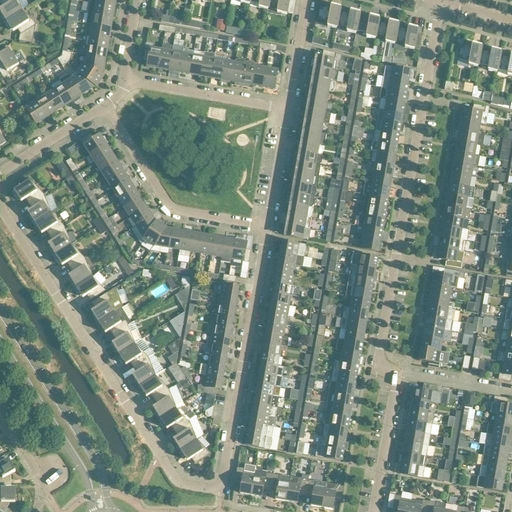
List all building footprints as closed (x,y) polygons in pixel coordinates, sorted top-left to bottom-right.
[(0,12),(0,14),(3,23),(22,10),(18,0),(0,0),(0,2),(1,2),(4,7),(0,9),(0,11),(1,12),(0,12)] [(23,8),(29,5),(26,0),(19,0),(23,8)] [(250,0),(250,2),(260,4),(259,8),(268,10),(268,7),(269,0),(250,0)] [(269,0),(268,7),(278,9),(277,13),(282,14),(286,15),(286,13),(293,14),(295,1),(290,0),(269,0)] [(114,11),(114,7),(90,3),(88,14),(112,18),(116,19),(117,11),(114,11)] [(316,20),(315,25),(327,27),(336,29),(337,26),(339,12),(340,7),(339,7),(332,5),(331,5),(331,6),(331,9),(319,6),(317,20),(316,20)] [(36,25),(22,10),(3,23),(10,30),(11,29),(13,32),(18,28),(21,33),(19,34),(19,36),(20,36),(19,40),(18,41),(32,44),(36,25)] [(339,12),(337,26),(348,28),(347,32),(355,34),(356,34),(356,31),(359,17),(360,12),(359,12),(351,11),(350,14),(339,12)] [(86,24),(92,25),(110,28),(112,18),(88,14),(86,24)] [(359,17),(356,31),(367,33),(366,38),(375,39),(376,37),(378,22),(379,17),(378,17),(371,16),(370,16),(370,17),(369,19),(359,17)] [(170,18),(169,24),(188,27),(189,21),(170,18)] [(188,27),(206,30),(207,24),(189,21),(188,27)] [(378,22),(376,37),(379,37),(386,39),(385,43),(394,45),(395,41),(398,28),(398,23),(390,21),(389,21),(389,22),(389,24),(378,22)] [(218,22),(216,30),(224,32),(226,23),(218,22)] [(109,39),(110,28),(92,25),(91,36),(109,39)] [(398,28),(395,41),(406,43),(405,48),(414,50),(420,51),(423,34),(417,33),(418,28),(417,28),(409,27),(409,26),(409,27),(408,30),(398,28)] [(107,49),(109,39),(91,36),(89,46),(107,49)] [(461,45),(457,66),(468,68),(469,66),(478,67),(478,64),(481,50),(482,45),(481,45),(473,44),(472,45),(472,47),(461,45)] [(162,51),(158,69),(169,71),(172,53),(173,47),(163,45),(162,51)] [(0,72),(4,79),(18,65),(15,52),(14,53),(7,46),(0,52),(0,60),(1,61),(0,61),(0,72)] [(105,60),(107,49),(89,46),(87,56),(105,60)] [(342,46),(341,52),(352,55),(353,49),(342,46)] [(147,67),(158,69),(162,51),(150,49),(151,50),(150,51),(145,50),(143,62),(148,62),(148,66),(147,66),(147,67)] [(481,50),(478,64),(489,66),(488,71),(497,73),(497,69),(500,56),(501,51),(500,51),(492,49),(492,50),(491,52),(481,50)] [(190,74),(194,52),(183,50),(182,54),(179,72),(190,74)] [(311,65),(311,67),(314,67),(314,68),(338,72),(341,55),(335,54),(323,50),(322,58),(316,57),(315,56),(315,61),(312,60),(311,65)] [(194,52),(190,74),(200,76),(204,53),(194,52)] [(215,54),(211,78),(221,80),(224,62),(226,54),(215,52),(215,54)] [(169,71),(179,72),(182,54),(172,53),(169,71)] [(204,53),(200,76),(211,78),(215,54),(204,53)] [(500,56),(497,69),(508,71),(507,76),(511,77),(511,54),(511,55),(511,54),(511,55),(511,58),(500,56)] [(102,76),(105,60),(87,56),(85,65),(84,64),(84,65),(103,77),(102,76)] [(67,63),(61,57),(57,59),(60,63),(62,66),(67,63)] [(57,59),(49,64),(52,68),(60,63),(57,59)] [(234,85),(242,86),(246,62),(243,60),(239,59),(235,60),(235,64),(232,82),(235,82),(234,85)] [(249,85),(253,85),(256,67),(256,64),(254,61),(249,61),(246,62),(242,86),(249,88),(249,85)] [(232,82),(235,64),(224,62),(221,80),(221,83),(223,83),(228,84),(228,81),(232,82)] [(49,64),(41,70),(43,74),(52,68),(49,64)] [(103,77),(84,65),(85,66),(80,74),(78,74),(97,86),(95,85),(98,81),(99,83),(103,77)] [(383,77),(408,82),(409,78),(412,79),(413,71),(385,66),(383,77)] [(253,85),(263,87),(266,69),(256,67),(253,85)] [(313,68),(312,78),(334,82),(336,82),(338,72),(337,72),(313,68)] [(275,85),(280,86),(282,74),(277,73),(277,72),(278,72),(278,71),(266,69),(263,87),(274,89),(274,88),(275,85)] [(41,70),(32,76),(34,79),(43,74),(41,70)] [(79,96),(82,95),(72,79),(68,74),(59,80),(63,85),(74,103),(81,99),(79,96)] [(97,87),(97,86),(78,74),(79,75),(72,79),(82,95),(96,86),(97,87)] [(32,76),(23,81),(25,85),(34,79),(32,76)] [(383,77),(382,88),(407,92),(408,82),(383,77)] [(312,78),(310,89),(328,92),(332,92),(334,90),(335,85),(334,82),(312,78)] [(23,81),(14,87),(16,91),(25,85),(23,81)] [(450,83),(446,82),(444,90),(452,92),(454,87),(450,83)] [(74,103),(63,85),(54,91),(64,106),(66,104),(68,107),(74,103)] [(380,99),(381,99),(405,103),(405,100),(408,100),(409,93),(407,92),(382,88),(380,99)] [(310,89),(308,99),(326,102),(328,92),(310,89)] [(55,112),(64,106),(54,91),(45,97),(55,112)] [(492,98),(493,96),(493,94),(484,93),(483,100),(491,102),(492,98)] [(46,118),(55,112),(45,97),(36,102),(46,118)] [(324,113),(326,102),(308,99),(306,109),(324,113)] [(379,109),(385,110),(403,114),(405,103),(381,99),(379,109)] [(37,124),(46,118),(36,102),(27,108),(37,124)] [(463,109),(461,120),(480,124),(486,125),(489,107),(486,107),(473,105),(472,111),(463,109)] [(331,114),(324,113),(306,109),(306,113),(303,112),(301,120),(304,120),(322,123),(329,124),(331,114)] [(379,109),(377,120),(401,124),(403,114),(385,110),(379,109)] [(302,130),(320,134),(322,123),(304,120),(302,130)] [(404,125),(401,124),(377,120),(375,131),(399,135),(400,132),(403,132),(404,125)] [(461,120),(459,131),(478,134),(480,124),(461,120)] [(302,130),(301,141),(318,144),(324,145),(326,135),(320,134),(302,130)] [(373,141),(397,145),(399,135),(375,131),(373,141)] [(459,131),(458,142),(476,145),(482,146),(484,135),(478,134),(459,131)] [(94,139),(91,134),(80,141),(84,146),(85,146),(90,154),(105,144),(108,142),(107,141),(104,137),(102,138),(100,135),(99,135),(99,136),(94,139)] [(510,151),(510,148),(511,140),(507,139),(504,139),(502,149),(510,151)] [(317,155),(318,144),(301,141),(299,151),(317,155)] [(395,156),(397,145),(373,141),(372,143),(372,145),(371,147),(371,152),(377,153),(395,156)] [(108,142),(90,154),(96,163),(112,154),(106,145),(108,143),(108,142)] [(474,155),(476,145),(458,142),(456,152),(474,155)] [(504,161),(508,161),(510,151),(502,149),(500,160),(504,161)] [(299,151),(298,156),(295,155),(294,161),(297,161),(297,162),(318,166),(321,163),(321,158),(320,155),(317,155),(299,151)] [(456,152),(454,163),(472,166),(474,155),(456,152)] [(377,153),(375,164),(394,167),(395,156),(377,153)] [(96,163),(102,172),(117,162),(112,154),(96,163)] [(66,162),(73,172),(76,170),(78,169),(71,159),(66,162)] [(123,171),(117,162),(102,172),(108,181),(123,171)] [(297,162),(296,166),(293,165),(292,171),(295,171),(295,172),(319,176),(321,166),(318,166),(297,162)] [(470,177),(472,166),(454,163),(452,173),(470,177)] [(392,177),(394,167),(375,164),(374,174),(392,177)] [(68,171),(62,174),(66,180),(72,177),(68,171)] [(108,181),(114,190),(129,180),(131,179),(130,177),(127,173),(125,174),(123,171),(108,181)] [(293,183),(316,187),(315,187),(317,187),(319,176),(295,172),(295,176),(292,175),(290,182),(293,183)] [(452,173),(450,184),(469,187),(470,177),(452,173)] [(75,177),(81,186),(85,183),(79,174),(75,177)] [(374,174),(372,185),(390,188),(392,177),(374,174)] [(72,177),(66,180),(69,185),(75,181),(72,177)] [(21,202),(25,199),(26,199),(29,204),(44,194),(30,180),(20,187),(18,186),(11,192),(18,200),(19,199),(21,202)] [(129,180),(114,190),(119,199),(134,189),(129,180)] [(81,186),(87,195),(91,192),(85,183),(81,186)] [(316,187),(293,183),(293,187),(290,186),(289,192),(292,192),(291,193),(314,197),(316,194),(316,189),(316,187)] [(390,188),(372,185),(365,184),(363,194),(388,199),(390,188)] [(448,194),(467,198),(472,199),(474,188),(469,187),(450,184),(448,194)] [(140,198),(134,189),(119,199),(125,208),(140,198)] [(330,189),(328,200),(333,201),(337,201),(339,191),(335,190),(330,189)] [(96,201),(91,192),(87,195),(93,204),(96,201)] [(287,202),(290,203),(290,204),(313,208),(313,207),(311,207),(314,204),(314,200),(314,197),(291,193),(291,197),(288,197),(287,202)] [(28,216),(32,225),(51,212),(44,194),(29,204),(33,209),(28,212),(29,214),(28,215),(28,216)] [(363,194),(361,205),(386,209),(387,206),(390,207),(391,199),(388,199),(363,194)] [(448,194),(446,205),(465,208),(467,198),(448,194)] [(130,216),(131,217),(146,207),(140,198),(125,208),(130,216)] [(102,210),(96,201),(93,204),(98,213),(102,210)] [(88,204),(80,209),(83,214),(91,209),(88,204)] [(290,204),(288,214),(311,218),(312,216),(313,208),(290,204)] [(366,217),(384,220),(385,217),(388,217),(388,216),(389,210),(386,209),(361,205),(359,216),(366,217)] [(446,205),(445,216),(469,220),(470,209),(465,208),(446,205)] [(131,217),(136,226),(151,216),(152,216),(146,207),(131,217)] [(98,213),(101,216),(104,222),(108,219),(106,216),(102,210),(98,213)] [(42,234),(46,231),(47,230),(50,236),(64,226),(55,216),(51,212),(32,225),(39,232),(40,231),(42,234)] [(284,218),(283,224),(286,225),(309,229),(311,218),(288,214),(287,219),(284,218)] [(152,216),(151,216),(136,226),(145,239),(144,240),(144,241),(156,222),(156,223),(152,216)] [(359,216),(357,226),(364,227),(382,231),(383,227),(386,228),(387,220),(384,220),(366,217),(359,216)] [(445,216),(443,226),(461,229),(467,230),(469,220),(445,216)] [(93,221),(97,228),(102,225),(98,218),(93,221)] [(113,228),(108,219),(104,222),(110,231),(113,228)] [(153,246),(153,247),(165,228),(164,230),(155,224),(157,222),(156,222),(144,241),(145,239),(153,245),(153,246)] [(107,231),(102,225),(97,228),(102,235),(107,231)] [(310,229),(309,229),(286,225),(285,228),(282,228),(281,235),(284,236),(285,236),(302,239),(308,240),(309,236),(309,233),(310,229)] [(48,247),(52,257),(72,244),(64,226),(50,236),(53,241),(48,244),(50,246),(48,247)] [(461,229),(443,226),(441,237),(459,240),(461,229)] [(172,230),(169,248),(180,250),(183,232),(180,231),(180,229),(175,228),(173,227),(172,230)] [(362,238),(380,241),(382,231),(364,227),(362,238)] [(110,231),(115,240),(119,237),(113,228),(110,231)] [(154,245),(169,248),(172,230),(165,229),(166,228),(165,228),(153,247),(154,245)] [(193,234),(183,232),(180,250),(179,255),(190,257),(190,252),(193,234)] [(204,236),(193,234),(190,252),(201,254),(204,236)] [(214,238),(204,236),(201,254),(211,255),(214,238)] [(125,246),(119,237),(115,240),(121,248),(125,246)] [(441,237),(439,247),(457,251),(458,247),(459,240),(441,237)] [(225,239),(214,238),(211,255),(222,257),(225,239)] [(243,262),(249,263),(251,251),(245,250),(246,244),(247,244),(247,243),(243,243),(243,240),(238,239),(236,238),(235,241),(232,259),(231,266),(242,268),(243,262)] [(362,238),(360,249),(379,252),(380,241),(362,238)] [(231,266),(232,259),(235,241),(225,239),(222,257),(221,261),(231,263),(231,266)] [(278,253),(281,254),(281,253),(304,257),(305,254),(306,249),(306,246),(299,244),(284,242),(283,241),(282,247),(279,246),(278,253)] [(62,266),(66,263),(67,262),(70,268),(85,258),(72,244),(52,257),(59,264),(60,263),(62,266)] [(457,251),(439,247),(437,259),(446,261),(445,266),(461,269),(463,263),(462,263),(464,252),(457,251)] [(331,255),(330,261),(336,262),(338,251),(332,250),(331,255)] [(277,263),(279,263),(296,266),(302,267),(304,257),(281,253),(281,254),(280,258),(278,258),(277,263)] [(351,265),(376,269),(378,258),(353,254),(351,265)] [(69,279),(73,289),(92,276),(85,258),(70,268),(74,273),(69,276),(70,278),(69,279)] [(330,261),(329,268),(328,272),(333,273),(334,273),(336,262),(330,261)] [(275,273),(277,274),(278,273),(294,276),(296,266),(279,263),(278,268),(276,268),(275,273)] [(128,265),(123,268),(128,276),(133,273),(128,265)] [(351,265),(349,275),(374,280),(376,280),(378,273),(375,272),(376,269),(351,265)] [(465,273),(457,272),(445,269),(443,275),(434,274),(432,285),(451,288),(458,290),(460,278),(464,279),(465,273)] [(273,283),(276,284),(276,283),(292,286),(294,276),(278,273),(277,274),(277,278),(274,278),(273,283)] [(235,283),(236,277),(224,275),(223,281),(235,283)] [(373,283),(374,280),(349,275),(347,286),(354,287),(372,291),(374,291),(376,283),(373,283)] [(89,300),(90,301),(106,291),(92,276),(73,289),(80,296),(81,295),(83,298),(88,294),(91,299),(89,300)] [(183,277),(182,283),(186,289),(190,286),(191,278),(183,277)] [(154,297),(172,292),(170,283),(151,288),(154,297)] [(271,293),(274,294),(274,293),(290,296),(292,286),(276,283),(276,284),(275,288),(272,288),(271,293)] [(222,284),(220,295),(237,298),(237,293),(240,294),(241,287),(222,284)] [(432,285),(431,296),(449,299),(451,288),(432,285)] [(352,298),(370,301),(372,291),(354,287),(347,286),(345,297),(352,298)] [(116,288),(91,304),(92,304),(93,303),(96,308),(95,309),(91,311),(93,314),(92,315),(96,324),(122,307),(123,306),(122,304),(117,291),(116,288)] [(192,290),(191,296),(191,300),(198,302),(200,292),(197,291),(192,290)] [(315,290),(313,300),(315,300),(320,301),(322,291),(315,290)] [(270,303),(272,304),(272,303),(289,306),(290,296),(274,293),(274,294),(273,298),(270,298),(270,303)] [(220,295),(218,305),(235,308),(236,303),(238,304),(239,298),(237,298),(220,295)] [(431,296),(429,306),(447,309),(449,299),(431,296)] [(350,309),(368,312),(370,301),(352,298),(350,309)] [(268,313),(270,314),(270,313),(287,316),(289,306),(272,303),(272,304),(271,308),(269,308),(268,313)] [(218,305),(217,316),(233,318),(234,313),(237,314),(238,308),(235,308),(218,305)] [(429,306),(427,317),(453,321),(455,311),(447,309),(429,306)] [(122,307),(96,324),(102,331),(104,331),(105,333),(110,330),(114,335),(132,323),(129,318),(122,308),(122,307)] [(366,322),(368,312),(350,309),(344,308),(342,318),(366,322)] [(186,312),(169,322),(180,338),(181,337),(186,312)] [(266,323),(269,324),(285,326),(287,316),(270,313),(270,314),(270,318),(267,318),(266,323)] [(217,316),(215,326),(231,328),(232,323),(235,324),(236,318),(233,318),(217,316)] [(453,321),(427,317),(425,327),(451,332),(453,321)] [(346,330),(364,333),(366,322),(342,318),(341,329),(346,330)] [(511,331),(511,320),(505,320),(503,330),(511,331)] [(116,340),(112,343),(113,346),(112,347),(116,356),(142,339),(135,322),(132,323),(114,335),(117,340),(116,340)] [(264,333),(267,334),(267,333),(283,336),(285,326),(269,324),(268,328),(265,328),(264,333)] [(318,332),(317,336),(323,337),(325,326),(319,325),(318,332)] [(215,326),(213,336),(230,338),(230,333),(233,334),(234,328),(231,328),(215,326)] [(425,327),(423,338),(442,341),(450,343),(451,332),(425,327)] [(363,344),(364,333),(346,330),(344,341),(363,344)] [(501,341),(508,342),(511,342),(511,331),(503,330),(501,341)] [(262,343),(265,344),(282,346),(287,347),(289,337),(283,336),(267,333),(267,334),(266,338),(263,338),(262,343)] [(213,336),(211,346),(228,348),(229,343),(231,344),(232,338),(230,338),(213,336)] [(316,340),(315,346),(320,347),(321,348),(323,337),(317,336),(316,340)] [(442,341),(423,338),(421,349),(440,352),(442,341)] [(142,339),(116,356),(123,363),(124,363),(126,365),(130,362),(131,362),(134,367),(154,354),(155,353),(142,339)] [(335,350),(343,351),(361,354),(363,344),(344,341),(337,339),(335,350)] [(261,353),(263,354),(280,356),(282,346),(265,344),(264,349),(262,348),(261,353)] [(211,346),(210,356),(226,358),(227,353),(230,354),(230,348),(228,348),(211,346)] [(428,362),(427,368),(440,370),(441,364),(446,365),(448,353),(440,352),(421,349),(419,360),(428,362)] [(361,354),(343,351),(341,362),(359,365),(362,365),(363,358),(360,358),(361,354)] [(498,362),(504,363),(511,364),(511,353),(506,353),(499,351),(498,362)] [(136,372),(132,375),(134,378),(133,379),(136,388),(156,376),(164,370),(154,354),(134,367),(137,372),(136,372)] [(259,364),(262,364),(278,366),(280,356),(263,354),(263,359),(260,358),(259,364)] [(210,356),(208,366),(224,368),(225,363),(228,364),(229,358),(226,358),(210,356)] [(468,370),(471,357),(464,356),(462,369),(468,370)] [(471,370),(478,371),(479,366),(480,361),(480,359),(474,358),(471,370)] [(358,368),(359,365),(341,362),(335,361),(333,371),(357,376),(360,376),(361,369),(358,368)] [(511,376),(511,364),(504,363),(502,374),(502,375),(511,376)] [(284,367),(278,366),(262,364),(261,369),(258,368),(257,374),(260,374),(282,378),(284,367)] [(208,366),(206,376),(223,378),(223,373),(226,374),(227,368),(224,368),(208,366)] [(355,386),(357,376),(333,371),(331,382),(337,383),(355,386)] [(182,373),(177,376),(181,381),(186,378),(182,373)] [(499,373),(498,380),(511,382),(511,376),(502,375),(502,374),(499,373)] [(255,384),(258,384),(280,388),(281,387),(282,378),(260,374),(259,379),(256,378),(255,384)] [(198,386),(197,392),(215,395),(216,396),(217,390),(220,390),(221,385),(224,385),(225,378),(223,378),(206,376),(202,375),(200,386),(198,386)] [(146,397),(151,394),(155,399),(169,390),(156,376),(136,388),(143,395),(145,395),(146,397)] [(187,379),(181,383),(186,390),(191,386),(187,379)] [(335,394),(353,397),(355,386),(337,383),(335,394)] [(254,394),(256,394),(279,398),(280,388),(258,384),(257,389),(255,388),(254,394)] [(414,388),(412,399),(429,402),(440,404),(443,387),(438,387),(424,384),(423,385),(425,385),(424,390),(415,389),(415,388),(414,388)] [(153,411),(157,420),(176,408),(169,390),(155,399),(158,404),(153,407),(154,410),(153,411)] [(351,408),(353,397),(335,394),(328,393),(327,403),(351,408)] [(252,404),(255,404),(277,408),(279,398),(256,394),(256,399),(253,398),(252,404)] [(207,395),(205,404),(213,405),(215,396),(207,395)] [(490,413),(497,414),(511,416),(511,405),(506,404),(507,399),(508,400),(508,399),(494,396),(493,403),(492,402),(490,413)] [(412,399),(410,410),(428,413),(429,402),(412,399)] [(325,414),(350,418),(351,408),(327,403),(325,414)] [(250,414),(253,414),(275,418),(277,408),(255,404),(254,409),(251,408),(250,414)] [(205,412),(205,415),(208,418),(211,417),(213,407),(205,412)] [(167,429),(171,426),(172,426),(175,431),(189,422),(176,408),(157,420),(164,427),(165,427),(167,429)] [(410,410),(409,421),(432,425),(434,414),(428,413),(410,410)] [(490,413),(488,424),(495,425),(511,427),(511,416),(497,414),(490,413)] [(248,424),(251,424),(273,428),(275,426),(276,421),(275,418),(253,414),(252,419),(249,418),(248,424)] [(325,414),(323,425),(324,425),(348,429),(350,418),(325,414)] [(409,421),(407,431),(430,435),(432,425),(409,421)] [(174,443),(177,452),(197,440),(189,422),(175,431),(178,436),(173,439),(175,442),(174,443)] [(248,428),(247,434),(249,434),(272,438),(279,439),(281,429),(273,428),(251,424),(250,429),(248,428)] [(434,424),(432,434),(439,436),(441,426),(434,424)] [(323,435),(346,439),(348,429),(324,425),(323,435)] [(511,427),(495,425),(493,435),(510,438),(511,428),(511,427)] [(407,431),(405,442),(429,446),(430,435),(407,431)] [(264,449),(264,448),(270,449),(271,446),(272,441),(272,438),(249,434),(248,439),(246,438),(245,445),(263,448),(264,449)] [(345,443),(346,439),(323,435),(321,446),(344,450),(347,451),(348,443),(345,443)] [(493,435),(491,446),(508,449),(511,450),(511,445),(511,442),(510,442),(510,438),(493,435)] [(187,461),(191,458),(192,458),(196,463),(194,464),(210,454),(197,440),(177,452),(184,459),(186,459),(187,461)] [(298,442),(296,454),(302,455),(305,443),(298,442)] [(405,442),(403,453),(427,456),(429,446),(405,442)] [(316,456),(342,461),(345,462),(346,454),(343,453),(344,450),(321,446),(317,445),(315,456),(316,456)] [(485,445),(483,456),(507,460),(508,449),(491,446),(485,445)] [(401,463),(422,467),(424,456),(427,457),(427,456),(403,453),(403,456),(400,455),(398,463),(401,463)] [(481,466),(505,470),(507,460),(483,456),(481,466)] [(0,458),(0,486),(11,486),(11,485),(11,477),(10,475),(14,472),(15,471),(14,469),(9,460),(5,462),(3,457),(0,458)] [(446,460),(444,471),(450,472),(452,461),(448,460),(446,460)] [(401,463),(399,474),(400,475),(400,474),(423,478),(425,468),(422,467),(401,463)] [(480,477),(486,478),(503,481),(505,470),(481,466),(480,477)] [(244,469),(237,468),(235,481),(242,482),(240,493),(239,492),(239,493),(251,495),(255,473),(244,471),(244,469)] [(255,471),(255,473),(251,495),(262,497),(264,486),(271,487),(273,474),(255,471)] [(291,477),(273,474),(271,487),(277,488),(275,499),(286,501),(291,477)] [(291,477),(286,501),(297,503),(299,492),(306,493),(308,480),(309,476),(302,475),(301,479),(291,477)] [(501,492),(503,481),(486,478),(484,489),(500,492),(501,492)] [(326,483),(308,480),(306,493),(313,495),(311,505),(310,505),(310,506),(322,508),(325,490),(326,483)] [(335,499),(341,500),(344,486),(337,485),(336,492),(325,490),(322,508),(333,510),(335,499)] [(15,489),(2,490),(2,491),(0,490),(0,510),(2,511),(5,511),(9,505),(9,503),(14,503),(15,503),(15,502),(15,500),(15,489)] [(409,511),(411,500),(400,498),(401,496),(390,495),(387,508),(398,510),(397,511),(409,511)] [(422,502),(411,500),(409,511),(427,511),(429,501),(423,500),(422,502)] [(444,511),(446,504),(429,501),(427,511),(444,511)]
